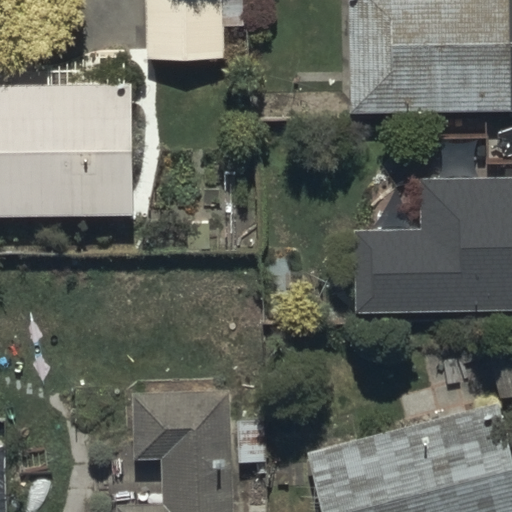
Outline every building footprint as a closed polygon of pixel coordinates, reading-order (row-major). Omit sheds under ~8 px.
[(241,0),(145,0),(145,55),(225,56),(225,22),(242,22),(241,0)] [(511,0),(344,0),(346,115),(511,112),(511,0)] [(0,85),(0,213),(133,215),(135,87),(0,85)] [(511,174),(424,174),(424,231),(352,231),(352,310),(511,309),(511,174)] [(232,511),(231,462),(267,461),(266,414),(230,416),(229,388),(131,390),(133,457),(160,456),(161,502),(117,503),(117,511),(232,511)] [(511,511),(511,466),(492,397),(306,449),(323,511),(511,511)]
